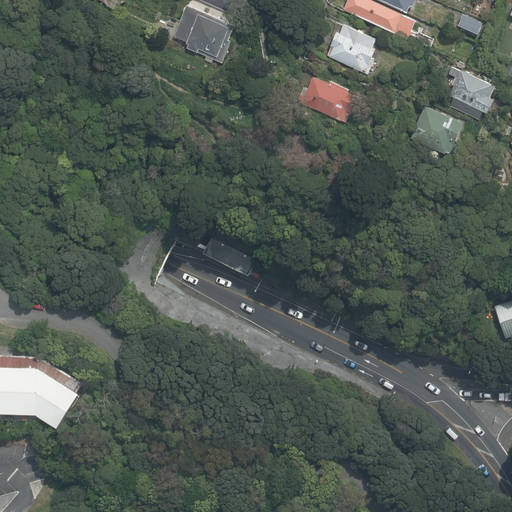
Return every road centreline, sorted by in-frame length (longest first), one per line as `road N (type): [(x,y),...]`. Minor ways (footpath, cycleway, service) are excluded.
road 1 (trunk): [(0,180),(368,356)]
road 2 (tertiary): [(368,356),(511,382)]
